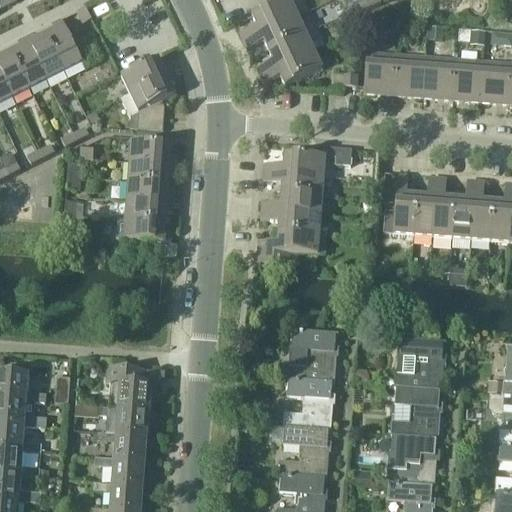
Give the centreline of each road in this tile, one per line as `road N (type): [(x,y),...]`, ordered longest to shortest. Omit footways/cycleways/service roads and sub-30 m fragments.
road 1 (unclassified): [(186,511),(208,126)]
road 2 (residential): [(208,126),(511,153)]
road 3 (unclassified): [(208,126),(205,65),(176,0)]
